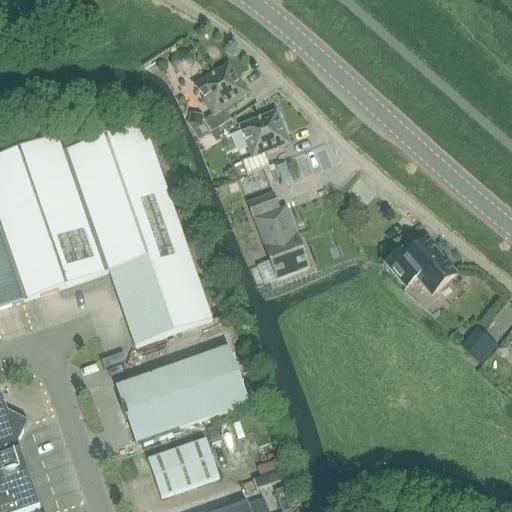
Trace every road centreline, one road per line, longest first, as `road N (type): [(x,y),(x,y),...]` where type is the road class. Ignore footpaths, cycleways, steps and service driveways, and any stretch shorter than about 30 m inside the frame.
road 1 (residential): [(511,289),(359,161),(226,34),(173,0)]
road 2 (tertiary): [(511,226),(248,0)]
road 3 (unclassified): [(101,511),(43,343)]
